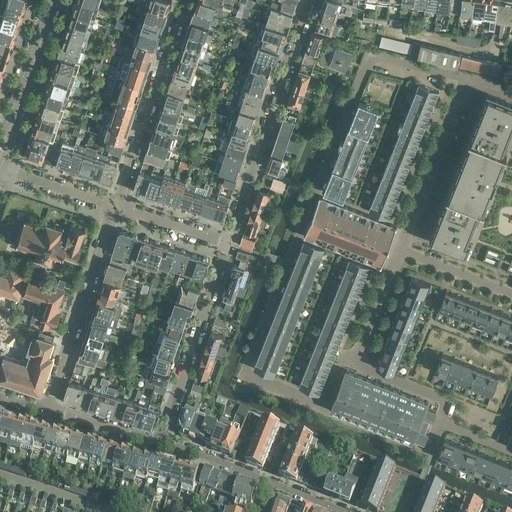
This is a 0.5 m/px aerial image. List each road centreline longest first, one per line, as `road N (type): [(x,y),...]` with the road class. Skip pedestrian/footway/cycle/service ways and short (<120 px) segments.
road 1 (residential): [(227,244),(310,0)]
road 2 (residential): [(116,198),(183,0)]
road 3 (residential): [(161,442),(227,244)]
road 4 (residential): [(48,408),(112,213)]
road 5 (tertiary): [(52,0),(3,168)]
